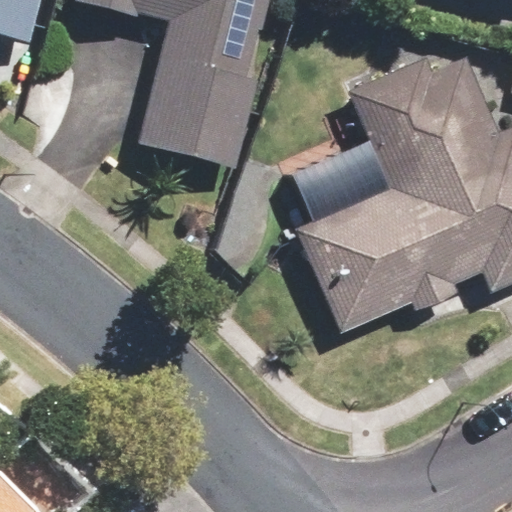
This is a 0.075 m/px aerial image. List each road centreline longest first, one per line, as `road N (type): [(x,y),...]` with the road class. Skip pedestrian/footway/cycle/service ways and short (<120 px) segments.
road 1 (residential): [(0,241),(277,511)]
road 2 (residential): [(399,511),(511,438)]
